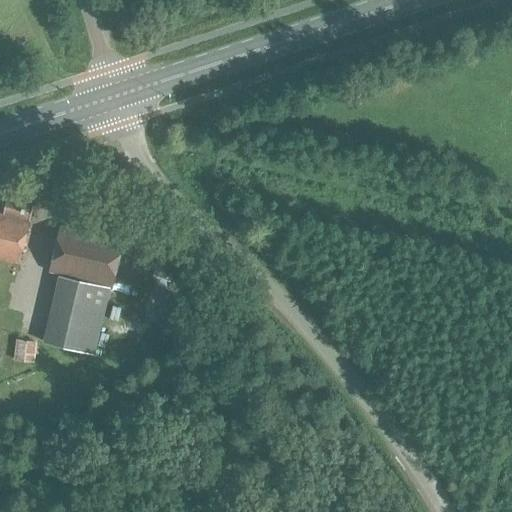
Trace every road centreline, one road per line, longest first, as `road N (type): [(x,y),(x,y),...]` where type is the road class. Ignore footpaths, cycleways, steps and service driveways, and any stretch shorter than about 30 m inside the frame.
road 1 (unclassified): [(442,511),(310,332),(152,182),(122,99)]
road 2 (primary): [(122,99),(410,0)]
road 3 (primary): [(0,138),(122,99)]
